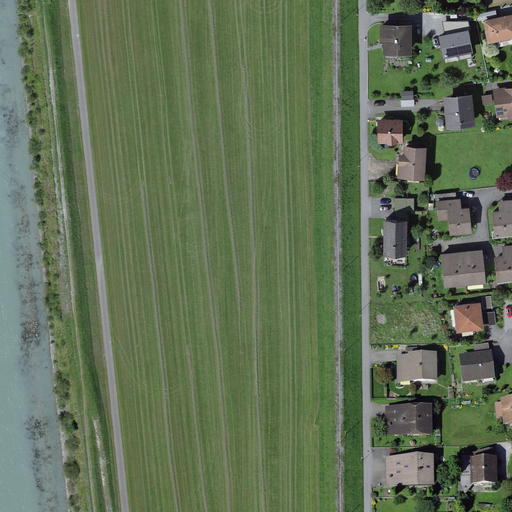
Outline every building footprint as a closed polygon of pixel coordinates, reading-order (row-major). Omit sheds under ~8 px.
[(511,13),(486,18),(490,40),(499,38),(511,35),(511,13)] [(471,20),(444,20),(446,27),(447,33),(471,28),(474,29),(471,20)] [(414,24),(381,24),(381,43),(384,43),(384,55),(413,55),(414,24)] [(447,33),(441,34),(445,57),(475,51),(471,28),(447,33)] [(511,35),(499,38),(500,45),(511,43),(511,35)] [(511,86),(495,89),(498,115),(510,114),(510,118),(511,118),(511,86)] [(473,89),(444,92),(445,104),(447,124),(477,121),(473,89)] [(404,116),(379,116),(379,140),(404,140),(404,116)] [(429,142),(405,141),(404,149),(401,149),(399,167),(399,174),(427,175),(429,142)] [(439,193),(439,200),(458,198),(458,195),(457,192),(439,193)] [(511,196),(500,198),(501,207),(494,207),(496,234),(511,232),(511,196)] [(462,207),(461,198),(458,198),(439,200),(441,218),(451,217),(452,231),(474,229),(471,206),(462,207)] [(408,215),(384,215),(384,251),(408,251),(408,215)] [(506,249),(507,255),(497,256),(499,279),(511,277),(511,244),(506,245),(506,249)] [(484,249),(464,251),(467,282),(487,280),(484,249)] [(464,251),(444,253),(447,284),(467,282),(464,251)] [(493,295),(484,296),(485,307),(489,307),(494,307),(493,295)] [(482,301),(455,303),(457,328),(484,326),(482,301)] [(511,307),(502,308),(504,328),(509,328),(511,327),(511,307)] [(493,350),(461,355),(465,383),(497,379),(494,356),(493,350)] [(438,353),(398,354),(399,383),(439,382),(438,353)] [(511,397),(502,399),(505,425),(511,424),(511,397)] [(433,405),(387,406),(387,417),(388,436),(434,435),(433,405)] [(435,456),(388,457),(388,472),(388,486),(436,485),(435,456)] [(498,457),(472,458),(472,485),(499,484),(498,457)]
